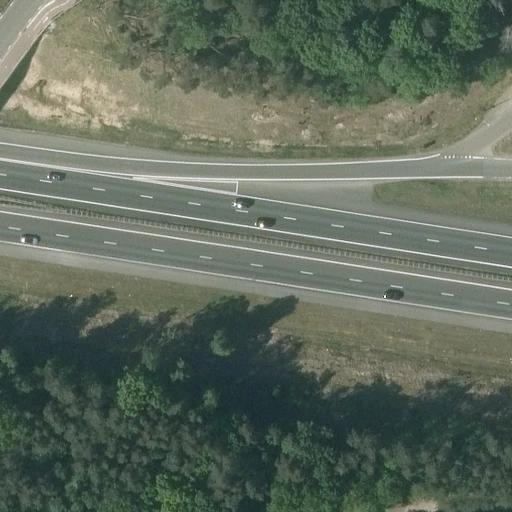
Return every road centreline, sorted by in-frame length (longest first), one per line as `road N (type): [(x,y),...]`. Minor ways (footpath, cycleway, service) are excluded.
road 1 (motorway): [(0,226),(511,308)]
road 2 (motorway): [(511,254),(0,176)]
road 3 (motorway): [(440,167),(221,174),(0,152)]
